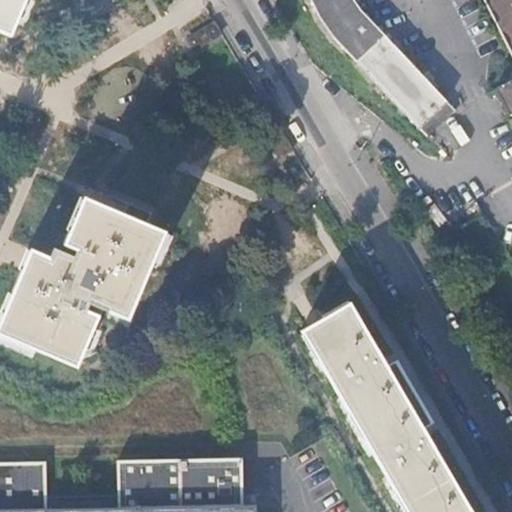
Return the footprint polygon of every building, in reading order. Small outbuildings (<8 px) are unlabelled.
[(0,0),(0,30),(9,34),(23,0),(0,0)] [(461,100),(377,15),(370,8),(366,5),(361,0),(313,0),(323,18),(335,35),(430,124),(444,110),(450,105),(452,108),(461,100)] [(511,114),(511,0),(485,0),(511,52),(511,79),(496,89),(509,116),(511,114)] [(219,24),(185,40),(222,117),(256,101),(219,24)] [(450,116),(444,110),(430,124),(435,129),(450,116)] [(72,243),(91,196),(87,195),(67,241),(72,243)] [(168,230),(91,196),(72,243),(82,247),(77,258),(56,249),(52,257),(43,277),(31,272),(13,316),(6,313),(0,327),(0,332),(78,366),(103,307),(130,318),(168,230)] [(34,249),(6,313),(13,316),(31,272),(43,277),(52,257),(34,249)] [(399,382),(389,364),(352,301),(305,329),(411,511),(475,511),(425,426),(415,409),(426,403),(410,376),(399,382)] [(399,358),(389,364),(399,382),(410,376),(399,358)] [(436,420),(426,403),(415,409),(425,426),(436,420)] [(46,508),(46,511),(255,511),(255,504),(182,506),(181,456),(119,457),(121,506),(46,508)] [(0,511),(46,511),(46,508),(45,460),(0,460),(0,511)]
